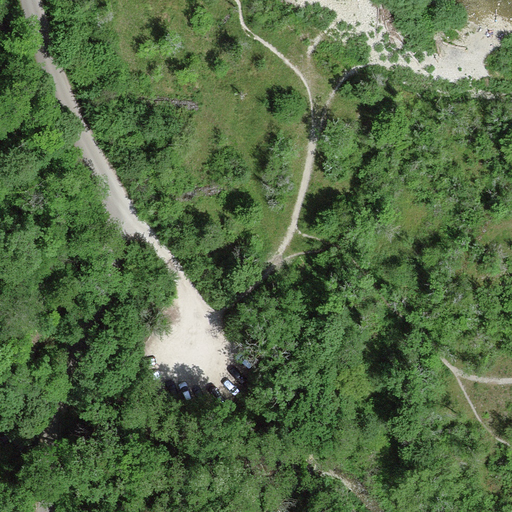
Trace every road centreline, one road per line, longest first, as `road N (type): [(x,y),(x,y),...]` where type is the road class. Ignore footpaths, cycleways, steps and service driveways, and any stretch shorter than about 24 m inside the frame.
road 1 (unclassified): [(46,511),(53,399),(113,241),(106,190),(30,0)]
road 2 (track): [(99,176),(178,270)]
